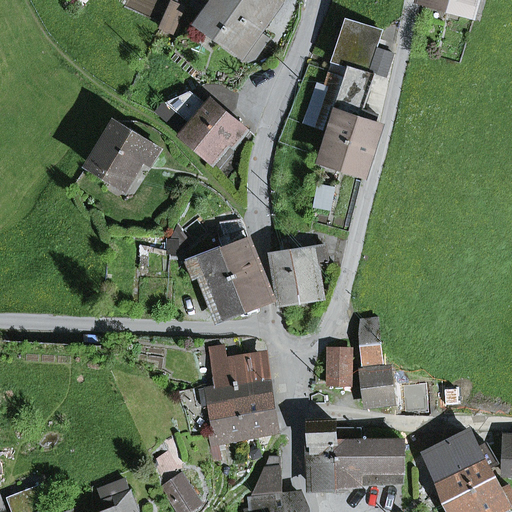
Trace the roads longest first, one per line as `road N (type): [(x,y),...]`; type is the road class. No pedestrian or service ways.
road 1 (residential): [(284,366),(319,340),(350,271),(415,0)]
road 2 (tertiary): [(318,0),(264,141),(259,180),(279,332)]
road 3 (residential): [(0,320),(279,332)]
road 4 (residential): [(511,426),(290,409)]
